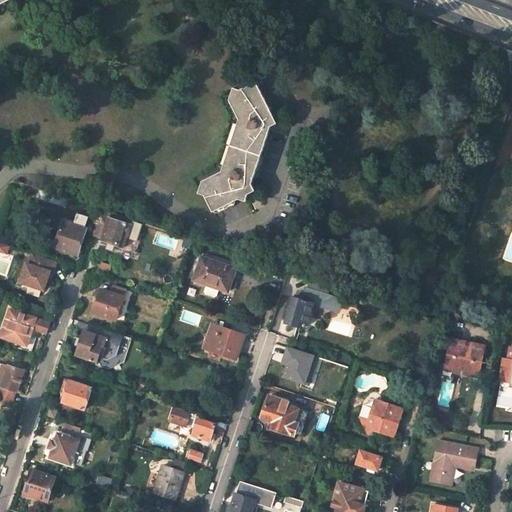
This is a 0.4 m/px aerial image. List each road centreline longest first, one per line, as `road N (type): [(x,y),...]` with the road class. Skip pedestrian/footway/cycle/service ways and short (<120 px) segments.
road 1 (residential): [(0,185),(15,170),(121,175),(211,234),(259,222),(280,195),(282,143)]
road 2 (residential): [(71,271),(0,498)]
road 3 (residential): [(265,332),(206,511)]
